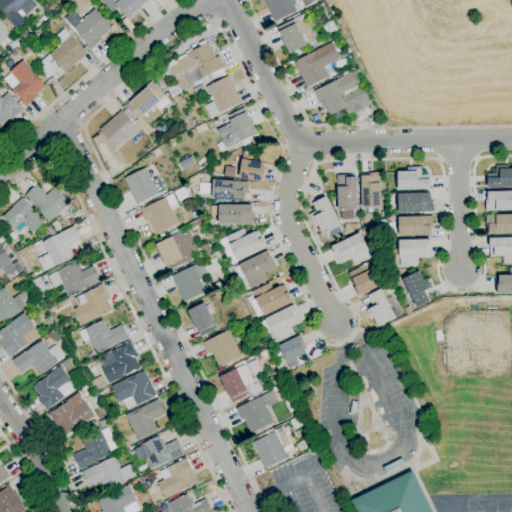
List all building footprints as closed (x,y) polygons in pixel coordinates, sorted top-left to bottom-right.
[(16,30),(0,10),(0,0),(31,0),(36,7),(23,19),(26,22),(16,30)] [(128,20),(127,19),(128,19),(121,12),(115,17),(111,12),(110,12),(101,1),(102,0),(149,0),(150,1),(141,8),(142,9),(128,20)] [(274,22),(263,0),(312,0),(313,1),(311,2),(312,3),(304,7),(300,0),(298,0),(292,3),(296,12),(274,22)] [(90,50),(87,47),(88,47),(63,20),(74,10),(82,20),(94,9),(111,28),(100,39),(101,40),(90,50)] [(294,57),(292,53),(290,55),(277,28),(292,20),(306,13),(319,40),(307,46),(299,50),(301,54),(294,57)] [(318,29),(313,16),(319,14),(324,26),(318,29)] [(0,45),(0,22),(11,36),(0,45)] [(55,80),(51,75),(47,79),(39,63),(57,47),(59,45),(59,46),(61,44),(55,37),(64,29),(71,36),(87,54),(65,74),(64,72),(55,80)] [(22,43),(17,39),(24,32),(28,37),(22,43)] [(14,50),(10,45),(15,40),(19,45),(14,50)] [(306,88),(293,62),(297,60),(295,58),(298,57),(298,56),(302,54),(303,57),(315,52),(315,51),(334,41),(339,51),(338,52),(340,56),(339,57),(340,59),(324,67),(328,77),(306,88)] [(168,64),(167,63),(208,43),(216,58),(219,57),(224,68),(199,80),(199,81),(193,84),(194,86),(184,91),(183,89),(180,91),(173,77),(171,78),(171,77),(169,78),(168,77),(165,78),(162,72),(166,70),(168,64)] [(26,107),(11,90),(12,89),(3,80),(10,74),(9,72),(23,60),(34,73),(33,73),(45,87),(36,94),(38,96),(26,107)] [(334,122),(331,115),(329,116),(322,101),(319,103),(313,91),(339,79),(338,78),(351,72),(358,88),(362,86),(371,105),(354,113),(353,111),(352,112),(351,109),(350,110),(351,112),(347,114),(344,109),(338,112),(341,118),(334,122)] [(211,118),(205,106),(213,102),(212,100),(211,100),(210,98),(211,97),(206,88),(228,76),(241,102),(218,114),(211,118)] [(148,125),(141,117),(138,120),(125,106),(140,93),(139,92),(151,82),(165,97),(169,102),(159,111),(162,114),(148,125)] [(197,98),(193,89),(202,85),(205,93),(197,98)] [(0,125),(0,97),(1,99),(8,93),(19,106),(20,105),(24,110),(11,121),(9,118),(0,125)] [(226,150),(217,131),(230,124),(229,121),(229,120),(228,117),(228,116),(244,108),(249,118),(250,118),(255,126),(253,127),(257,135),(240,143),(226,150)] [(116,149),(100,130),(121,111),(137,129),(116,149)] [(198,134),(195,128),(205,124),(207,130),(198,134)] [(97,147),(92,139),(100,135),(105,143),(97,147)] [(155,157),(153,152),(158,148),(161,153),(155,157)] [(262,182),(239,179),(242,160),(243,152),(245,153),(245,150),(250,151),(248,161),(263,163),(262,167),(265,168),(262,182)] [(511,188),(487,188),(487,174),(496,174),(496,166),(509,165),(509,170),(511,170),(511,188)] [(234,178),(224,177),(225,167),(235,168),(234,178)] [(398,190),(397,172),(407,172),(407,168),(421,167),(421,175),(429,175),(430,190),(398,190)] [(136,205),(124,179),(146,168),(150,178),(151,178),(153,180),(158,178),(165,191),(136,205)] [(362,208),(361,177),(367,176),(367,174),(380,173),(380,186),(381,208),(362,208)] [(337,211),(337,176),(348,175),(348,178),(356,178),(357,211),(337,211)] [(244,202),(211,199),(213,180),(236,182),(236,181),(248,183),(247,194),(245,194),(244,202)] [(209,195),(199,194),(200,183),(210,184),(209,195)] [(49,222),(36,208),(25,196),(37,186),(46,196),(55,188),(70,204),(49,222)] [(485,212),(485,198),(488,198),(487,192),(511,191),(511,211),(496,211),(485,212)] [(423,213),(398,213),(398,194),(430,194),(430,200),(432,200),(433,213),(423,213)] [(155,235),(148,222),(146,223),(139,209),(143,207),(143,208),(172,195),(178,208),(172,211),(178,224),(155,235)] [(322,235),(318,226),(315,228),(308,215),(316,212),(312,204),(325,197),(340,227),(322,235)] [(32,233),(26,226),(18,233),(16,230),(14,231),(2,217),(12,208),(12,207),(22,198),(32,210),(33,210),(44,223),(32,233)] [(242,225),(219,225),(219,216),(210,216),(210,206),(219,206),(251,206),(252,214),(254,214),(254,225),(242,225)] [(191,213),(198,210),(201,216),(194,219),(191,213)] [(511,234),(489,235),(489,231),(486,231),(486,215),(496,215),(511,214),(511,234)] [(431,236),(398,236),(398,217),(423,217),(433,217),(433,230),(431,230),(431,236)] [(56,232),(51,225),(56,221),(61,228),(56,232)] [(345,230),(344,225),(357,224),(358,229),(353,230),(353,233),(346,235),(345,230)] [(50,235),(45,230),(49,226),(54,231),(50,235)] [(44,272),(38,259),(48,254),(42,243),(60,234),(59,234),(74,227),(80,240),(68,246),(71,252),(70,253),(72,256),(73,256),(74,258),(54,267),(44,272)] [(231,266),(219,241),(243,229),(247,236),(258,231),(263,241),(266,248),(237,262),(238,262),(231,266)] [(170,270),(168,266),(166,267),(156,245),(171,238),(169,234),(176,231),(178,234),(181,232),(182,233),(188,231),(200,256),(170,270)] [(354,266),(351,259),(340,265),(336,257),(331,246),(360,233),(367,249),(368,249),(372,258),(354,266)] [(511,265),(503,265),(503,257),(494,257),(490,257),(489,248),(490,248),(489,239),(511,238),(511,265)] [(400,267),(400,265),(398,266),(398,263),(400,263),(399,259),(399,241),(430,240),(431,248),(431,258),(427,258),(418,258),(418,267),(400,267)] [(6,276),(1,268),(0,268),(0,244),(10,262),(10,263),(15,271),(6,276)] [(251,289),(248,282),(247,283),(245,278),(240,280),(234,269),(240,266),(239,265),(268,251),(271,259),(272,259),(276,268),(272,270),(265,273),(269,281),(251,289)] [(373,266),(371,262),(383,255),(386,260),(373,266)] [(68,296),(62,284),(54,289),(48,277),(57,272),(76,262),(77,264),(76,265),(77,268),(78,267),(81,272),(93,266),(100,281),(86,288),(86,287),(68,296)] [(184,303),(171,276),(193,266),(201,262),(208,276),(201,280),(202,282),(201,282),(206,293),(184,303)] [(359,297),(354,287),(355,287),(352,279),(351,280),(348,274),(359,268),(358,268),(368,263),(379,287),(359,297)] [(511,294),(497,294),(497,285),(499,285),(498,276),(509,276),(509,268),(511,268),(511,294)] [(417,308),(402,280),(419,271),(423,281),(427,279),(431,288),(424,291),(429,302),(417,308)] [(30,281),(28,276),(33,273),(36,278),(30,281)] [(41,299),(38,294),(32,282),(40,277),(47,290),(43,292),(45,296),(41,299)] [(215,293),(212,286),(219,283),(222,289),(215,293)] [(81,326),(73,310),(78,307),(74,298),(97,288),(97,287),(102,284),(109,299),(107,301),(107,302),(106,303),(110,311),(100,316),(100,317),(81,326)] [(264,316),(255,299),(252,292),(269,284),(273,290),(280,286),(280,287),(284,285),(289,295),(289,294),(293,302),(264,316)] [(387,296),(384,288),(391,285),(394,292),(387,296)] [(4,323),(1,319),(0,320),(0,290),(4,288),(12,299),(23,292),(31,304),(25,309),(24,308),(20,311),(21,311),(4,323)] [(378,328),(373,319),(370,320),(365,311),(369,309),(373,307),(367,296),(371,294),(380,290),(395,319),(378,328)] [(200,337),(198,334),(187,311),(204,303),(215,325),(214,326),(215,330),(200,337)] [(277,343),(274,337),(271,332),(266,334),(261,322),(266,320),(265,319),(293,305),(298,313),(303,322),(291,328),(294,335),(277,343)] [(51,315),(48,310),(54,306),(57,311),(51,315)] [(407,315),(404,309),(409,306),(412,313),(407,315)] [(10,358),(0,344),(1,344),(0,342),(0,331),(10,324),(10,323),(23,313),(34,329),(22,337),(27,344),(14,354),(14,355),(10,358)] [(49,325),(45,319),(50,315),(54,322),(49,325)] [(96,354),(89,340),(84,343),(79,333),(103,321),(107,328),(108,327),(110,331),(121,325),(128,339),(114,346),(113,345),(96,354)] [(219,368),(212,353),(209,354),(203,342),(229,330),(242,357),(219,368)] [(290,370),(287,363),(287,364),(283,355),(277,358),(273,350),(279,347),(278,346),(300,336),(306,349),(304,350),(306,354),(296,359),(300,366),(295,368),(292,370),(291,370),(290,370)] [(39,376),(32,365),(21,373),(12,361),(25,352),(26,352),(41,341),(48,351),(56,346),(64,358),(57,363),(39,376)] [(109,384),(101,368),(114,361),(110,353),(125,345),(125,344),(130,342),(137,355),(134,357),(135,360),(134,361),(138,369),(124,376),(109,384)] [(252,376),(247,364),(256,360),(254,357),(261,354),(260,353),(265,351),(269,358),(263,360),(263,359),(257,362),(262,372),(252,376)] [(232,404),(230,400),(219,378),(236,369),(244,365),(254,385),(257,383),(262,392),(252,397),(248,387),(250,386),(249,385),(245,387),(246,390),(247,390),(248,392),(246,393),(248,396),(232,404)] [(46,410),(37,398),(39,396),(33,387),(47,377),(46,376),(60,366),(71,382),(69,383),(74,390),(46,410)] [(136,406),(132,398),(119,404),(111,387),(145,371),(157,397),(136,406)] [(101,397),(98,392),(106,388),(109,393),(101,397)] [(251,434),(243,419),(241,420),(235,409),(272,391),(278,403),(267,408),(274,423),(251,434)] [(67,434),(63,427),(61,428),(60,426),(57,428),(48,414),(53,410),(53,411),(67,402),(67,401),(78,393),(83,402),(84,401),(95,417),(82,426),(81,424),(67,434)] [(287,409),(284,402),(290,399),(293,407),(287,409)] [(138,442),(126,416),(157,400),(164,414),(152,420),(154,423),(153,424),(157,432),(138,442)] [(100,428),(98,423),(104,419),(107,425),(100,428)] [(80,469),(73,456),(85,449),(80,439),(99,429),(101,432),(108,428),(113,438),(111,439),(116,448),(110,452),(111,453),(80,469)] [(265,469),(252,443),(274,433),(286,458),(265,469)] [(152,470),(140,446),(159,436),(161,441),(163,441),(165,446),(177,440),(184,454),(152,470)] [(106,492),(101,481),(89,487),(81,472),(95,465),(96,466),(113,457),(125,482),(106,492)] [(165,500),(157,483),(163,480),(159,472),(166,469),(166,468),(181,461),(181,460),(186,458),(198,484),(165,500)] [(0,464),(2,467),(3,467),(10,476),(0,483),(0,464)] [(355,511),(351,502),(413,472),(432,511),(355,511)] [(23,511),(0,511),(0,492),(6,488),(5,487),(8,485),(15,494),(22,504),(21,505),(25,511),(23,511)] [(100,511),(102,511),(98,501),(113,494),(112,493),(129,485),(136,502),(123,508),(125,511),(100,511)] [(172,511),(168,503),(187,494),(190,501),(192,501),(194,505),(206,499),(212,511),(172,511)]
